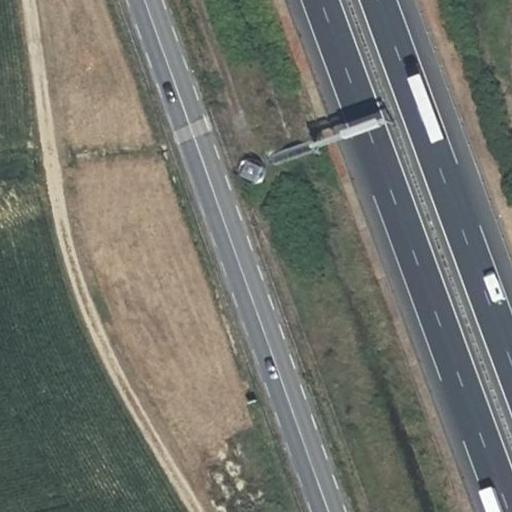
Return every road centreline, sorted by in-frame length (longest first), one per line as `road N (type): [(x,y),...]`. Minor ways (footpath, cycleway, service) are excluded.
road 1 (track): [(41,0),(84,263),(107,327),(209,511)]
road 2 (motorway): [(321,0),(510,511)]
road 3 (primary): [(144,0),(327,511)]
road 4 (motorway): [(511,365),(376,0)]
